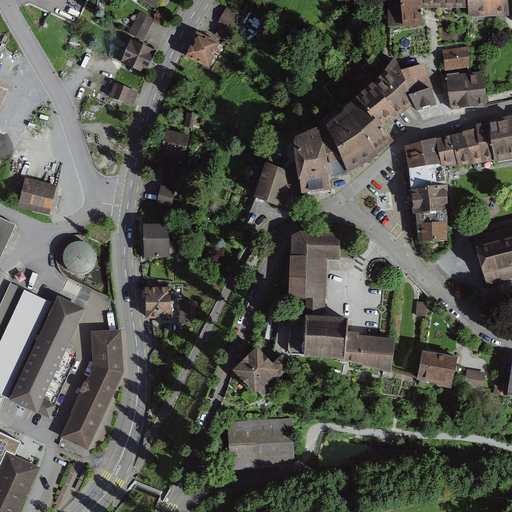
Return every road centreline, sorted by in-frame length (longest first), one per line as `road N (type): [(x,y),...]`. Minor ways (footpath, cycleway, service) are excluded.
road 1 (residential): [(332,208),(304,218),(277,242),(167,511)]
road 2 (tertiary): [(88,511),(113,480),(136,413),(128,207)]
road 3 (unclassified): [(17,21),(67,109),(100,202),(128,207)]
road 4 (residential): [(511,340),(461,314),(372,227),(332,208)]
road 5 (tertiary): [(128,207),(157,89),(202,0)]
road 6 (residential): [(332,208),(413,135),(511,111)]
